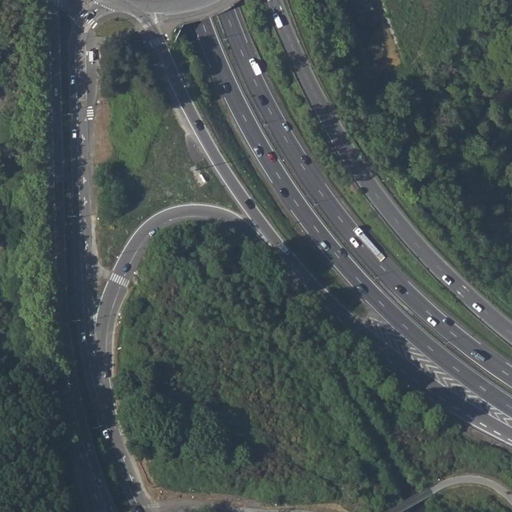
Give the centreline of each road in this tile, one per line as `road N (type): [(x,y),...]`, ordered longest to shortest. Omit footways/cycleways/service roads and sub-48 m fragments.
road 1 (trunk): [(196,0),(235,99),(327,243),(417,337),(511,407)]
road 2 (secondary): [(56,0),(66,343),(113,511)]
road 3 (secondary): [(123,465),(103,419),(84,330),(75,61),(80,29),(113,0)]
road 4 (trunk): [(511,377),(422,308),(334,212),(273,117),(222,0)]
road 5 (trunk): [(123,465),(108,329),(121,280),(148,236),(174,218),(220,218),(309,280)]
road 6 (trunk): [(511,328),(429,253),(355,159),(273,0)]
road 7 (trunk): [(136,7),(243,194),(309,280)]
road 8 (trunk): [(309,280),(388,353),(511,433)]
